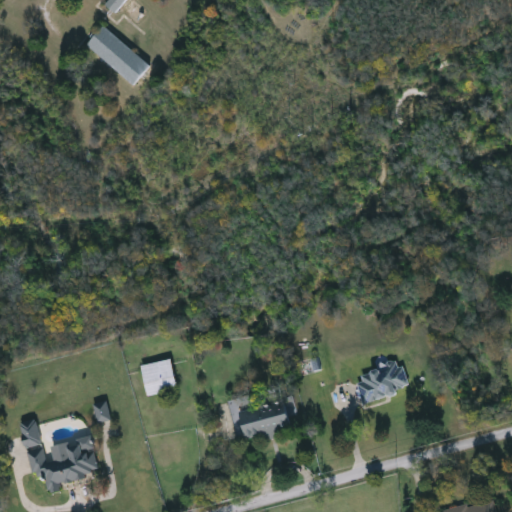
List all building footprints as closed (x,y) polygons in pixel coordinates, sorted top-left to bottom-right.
[(108,0),(125,0),(115,11),(106,3),(108,0)] [(134,84),(87,45),(102,25),(150,64),(134,84)] [(141,365),(171,358),(177,389),(147,395),(141,365)] [(407,384),(396,387),(397,392),(364,401),(357,372),(401,360),(407,384)] [(246,442),(241,419),(236,421),(231,400),(265,392),(267,404),(285,400),(293,431),(246,442)] [(112,419),(108,400),(94,403),(99,423),(112,419)] [(92,435),(99,476),(47,485),(45,476),(32,478),(21,421),(37,418),(42,444),(92,435)] [(443,511),(443,510),(493,498),(496,511),(443,511)]
